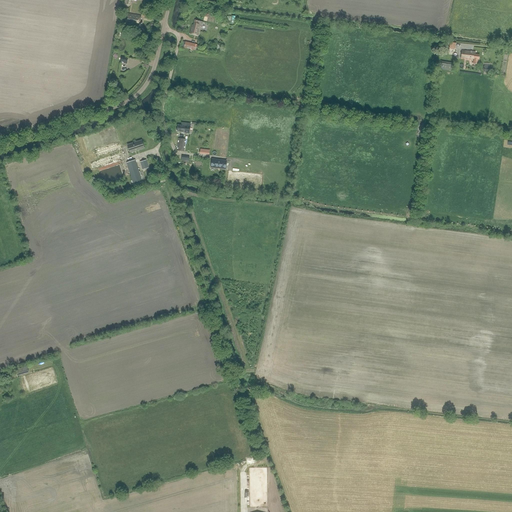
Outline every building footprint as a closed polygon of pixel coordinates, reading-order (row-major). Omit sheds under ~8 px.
[(140,26),(142,26),(142,22),(140,21),(141,16),(127,13),(125,25),(140,28),(140,26)] [(202,27),(203,22),(195,20),(194,25),(192,24),(190,34),(198,36),(200,27),(202,27)] [(185,42),(184,48),(194,50),(195,44),(185,42)] [(479,60),(480,55),(475,54),(475,52),(462,51),(461,59),(472,60),(472,59),(474,59),(474,64),(478,64),(478,60),(479,60)] [(439,69),(454,70),(455,62),(440,61),(439,69)] [(491,72),(492,64),(485,63),(484,72),(491,72)] [(181,122),(181,126),(178,125),(177,132),(185,132),(185,133),(189,134),(191,123),(181,122)] [(177,151),(185,151),(186,139),(178,138),(177,151)] [(122,141),(96,148),(100,159),(91,161),(94,170),(100,168),(101,170),(107,168),(106,166),(124,161),(121,151),(125,150),(122,141)] [(130,153),(144,148),(142,141),(128,145),(130,153)] [(212,159),(211,168),(226,170),(227,161),(212,159)] [(134,185),(142,182),(135,160),(126,163),(134,185)] [(143,170),(149,168),(146,160),(140,162),(143,170)] [(268,499),(267,478),(258,479),(259,499),(268,499)]
